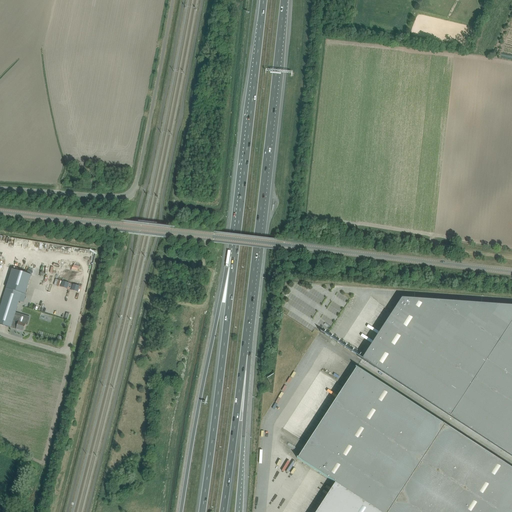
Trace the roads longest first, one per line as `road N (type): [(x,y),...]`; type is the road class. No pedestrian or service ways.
road 1 (tertiary): [(511,271),(119,225)]
road 2 (motorway): [(244,352),(284,0)]
road 3 (unclassified): [(0,190),(130,196),(171,0)]
road 4 (motorway): [(234,257),(178,511)]
road 5 (motorway): [(263,0),(234,257)]
road 6 (motorway): [(234,257),(200,511)]
road 7 (motorway): [(221,511),(244,352)]
road 8 (motorway): [(237,511),(244,352)]
